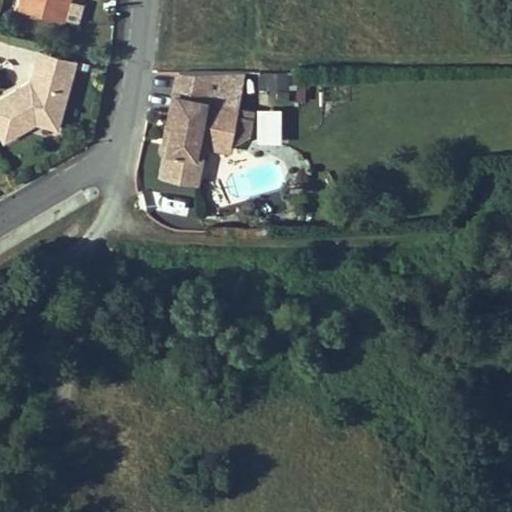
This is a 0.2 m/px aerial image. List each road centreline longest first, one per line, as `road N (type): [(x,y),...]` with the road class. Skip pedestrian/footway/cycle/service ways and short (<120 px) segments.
road 1 (track): [(114,139),(33,511)]
road 2 (residential): [(0,216),(114,139),(135,0)]
